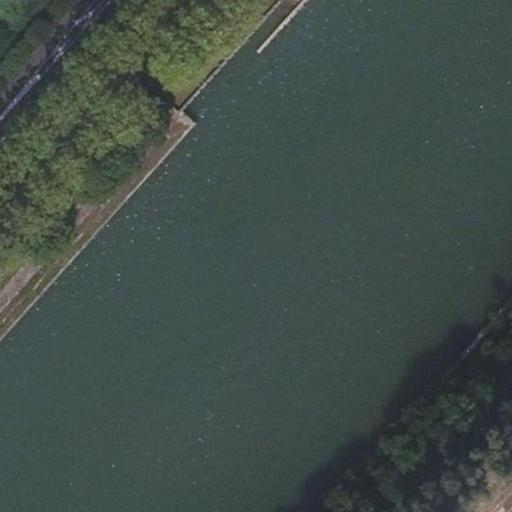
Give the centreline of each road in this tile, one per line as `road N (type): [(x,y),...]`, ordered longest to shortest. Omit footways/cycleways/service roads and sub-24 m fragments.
road 1 (primary): [(0,209),(201,0)]
road 2 (primary): [(124,0),(0,132)]
road 3 (secondary): [(91,0),(0,116)]
